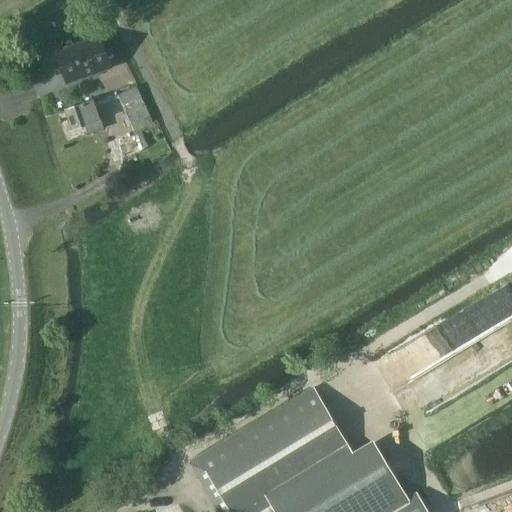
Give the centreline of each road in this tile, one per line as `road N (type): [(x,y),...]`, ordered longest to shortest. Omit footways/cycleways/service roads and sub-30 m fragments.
road 1 (track): [(189,453),(163,423),(144,368),(144,295),(178,232),(193,171),(106,0)]
road 2 (track): [(112,511),(169,480),(189,453),(511,264)]
road 3 (unclassified): [(0,439),(20,303),(0,183)]
